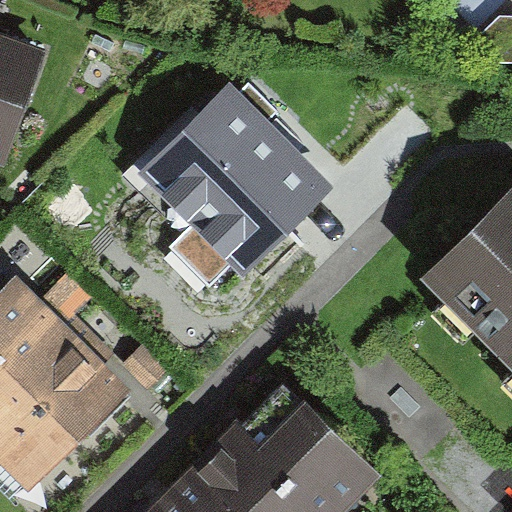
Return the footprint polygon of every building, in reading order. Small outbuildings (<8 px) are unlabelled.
[(62,47),(0,27),(0,173),(21,180),(62,47)] [(244,94),(159,178),(253,275),(339,191),(244,94)] [(511,211),(439,283),(511,355),(511,211)] [(33,284),(0,314),(0,452),(39,494),(141,398),(33,284)] [(291,377),(156,511),(367,511),(397,482),(291,377)]
